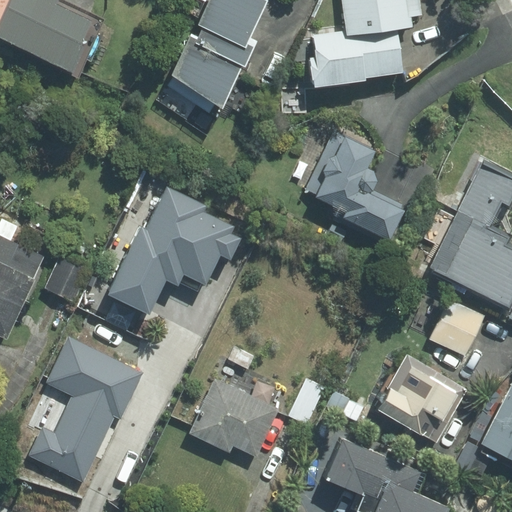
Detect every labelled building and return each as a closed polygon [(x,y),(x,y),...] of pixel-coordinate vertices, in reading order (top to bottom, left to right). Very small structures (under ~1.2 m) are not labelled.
[(0,0),(0,40),(55,68),(78,20),(40,1),(40,0),(0,0)] [(249,0),(191,0),(183,19),(187,20),(182,30),(176,27),(156,68),(188,90),(181,101),(195,111),(241,34),(234,31),(249,0)] [(333,0),(337,28),(303,31),(305,53),(297,54),(300,81),(394,70),(389,25),(403,24),(402,12),(413,11),(411,0),(333,0)] [(366,145),(328,128),(299,190),(333,205),(328,216),(375,238),(393,198),(378,191),(375,196),(360,189),(362,184),(368,172),(356,166),(366,145)] [(511,178),(474,158),(418,261),(501,305),(496,313),(511,321),(511,251),(492,241),(496,234),(476,223),(490,197),(498,202),(511,178)] [(203,281),(211,285),(225,255),(235,259),(249,228),(204,207),(207,200),(168,182),(148,224),(142,221),(110,291),(148,309),(155,312),(169,281),(197,294),(203,281)] [(36,252),(0,234),(0,314),(20,273),(25,275),(36,252)] [(84,264),(56,250),(38,286),(67,300),(84,264)] [(345,274),(333,304),(350,311),(362,281),(345,274)] [(145,315),(103,294),(54,393),(91,411),(95,403),(112,411),(121,393),(162,413),(202,333),(179,322),(168,345),(138,331),(145,315)] [(478,314),(440,297),(423,336),(460,353),(478,314)] [(458,386),(397,351),(366,406),(427,441),(458,386)] [(271,408),(206,376),(180,430),(218,448),(222,441),(248,453),(271,408)] [(320,386),(301,377),(282,414),(302,423),(320,386)] [(511,386),(511,388),(499,381),(468,442),(511,464),(511,386)] [(408,467),(328,434),(312,472),(361,493),(352,511),(430,511),(435,501),(400,487),(408,467)]
